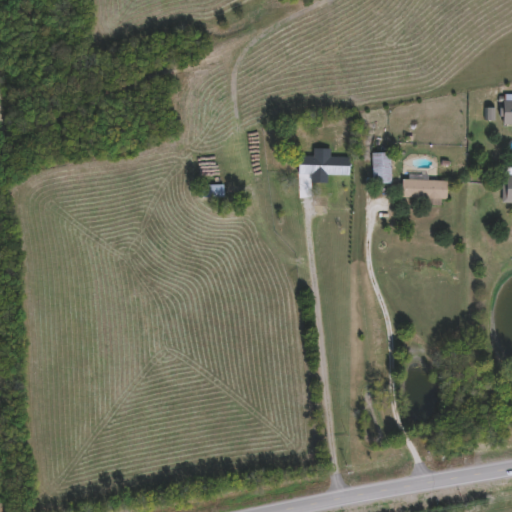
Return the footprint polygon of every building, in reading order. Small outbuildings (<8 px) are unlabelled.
[(392,155),(392,185),(374,185),(374,155),(392,155)] [(328,176),(328,185),(312,184),(312,175),(299,175),(299,158),(350,159),(350,176),(328,176)] [(511,204),(503,204),(504,179),(511,179),(511,204)] [(449,182),(449,201),(403,201),(403,182),(449,182)] [(200,187),(223,187),(223,198),(200,198),(200,187)]
